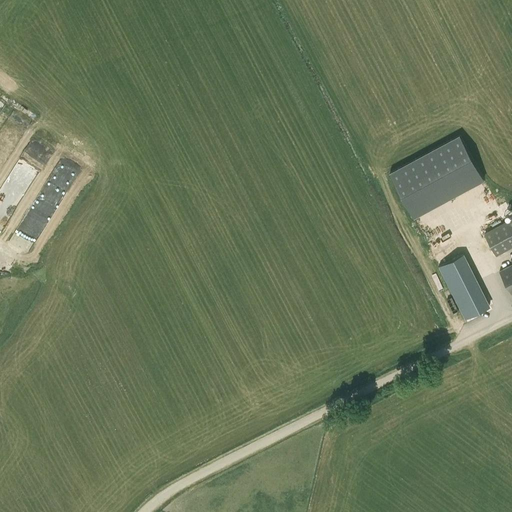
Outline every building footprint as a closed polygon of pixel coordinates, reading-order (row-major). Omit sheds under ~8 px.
[(414,218),(484,180),(460,135),(390,172),(414,218)] [(26,162),(23,160),(10,179),(19,185),(28,172),(29,173),(32,168),(25,163),(26,162)] [(511,219),(485,234),(496,255),(511,246),(511,219)] [(439,266),(466,319),(490,307),(463,253),(439,266)] [(511,264),(499,271),(511,294),(511,264)]
